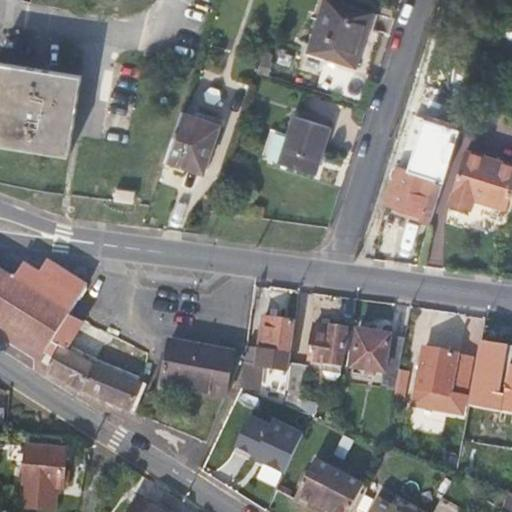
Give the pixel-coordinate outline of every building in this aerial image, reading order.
[(376,15),(332,0),(328,0),(310,50),(358,67),(376,15)] [(0,140),(70,153),(86,72),(0,54),(0,140)] [(271,66),(263,63),(260,73),(267,76),(271,66)] [(220,126),(182,113),(165,161),(202,174),(220,126)] [(332,126),(297,114),(280,162),(315,174),(332,126)] [(435,179),(443,182),(454,148),(460,129),(428,118),(428,120),(419,117),(410,142),(419,145),(410,171),(399,167),(387,204),(422,215),(435,179)] [(511,156),(511,127),(494,125),(490,154),(511,156)] [(449,202),(469,208),(473,196),(505,205),(511,181),(511,164),(464,151),(449,202)] [(501,217),(505,205),(473,196),(469,208),(501,217)] [(54,358),(48,373),(57,379),(130,412),(142,384),(93,364),(101,350),(75,334),(81,324),(67,316),(85,286),(58,269),(50,281),(35,272),(25,287),(0,270),(0,326),(45,355),(45,353),(54,358)] [(292,355),(290,355),(293,323),(266,319),(261,350),(247,348),(242,391),(261,394),(265,370),(289,374),(291,365),(292,355)] [(343,366),(347,332),(316,327),(311,361),(343,366)] [(383,387),(397,390),(406,341),(359,333),(353,368),(386,372),(383,387)] [(212,397),(224,354),(161,336),(149,378),(212,397)] [(468,406),(511,413),(511,348),(480,343),(468,406)] [(473,359),(425,350),(414,407),(448,413),(451,396),(465,398),(473,359)] [(310,370),(342,375),(343,366),(311,361),(310,370)] [(291,365),(289,374),(286,403),(285,407),(297,412),(301,394),(303,394),(307,367),(291,365)] [(251,420),(237,448),(258,458),(265,462),(264,464),(285,475),(304,438),(274,424),(271,430),(251,420)] [(65,488),(68,452),(30,448),(26,485),(33,485),(32,492),(51,494),(52,487),(65,488)] [(324,511),(350,511),(363,489),(316,461),(294,502),(311,511),(312,511),(315,507),(324,511)] [(397,511),(395,511),(396,508),(390,505),(378,497),(368,511),(397,511)] [(158,511),(139,499),(131,511),(158,511)]
